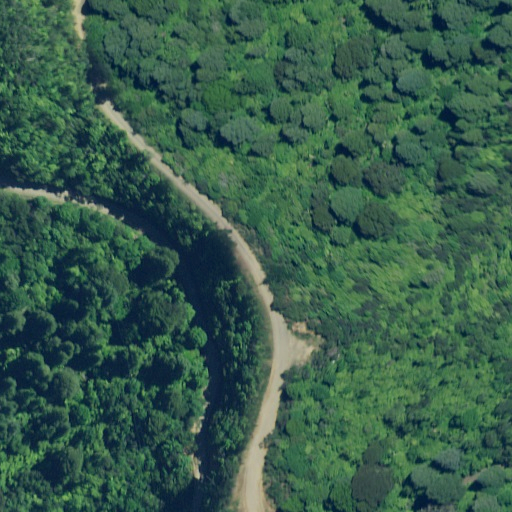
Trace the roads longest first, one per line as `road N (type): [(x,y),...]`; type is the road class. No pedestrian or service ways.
road 1 (track): [(253,511),(252,474),(281,387),(278,317),(262,273),(228,221),(143,153),(100,102),(88,70),(87,0)]
road 2 (unclassified): [(182,511),(206,367),(178,251),(119,203),(0,182)]
